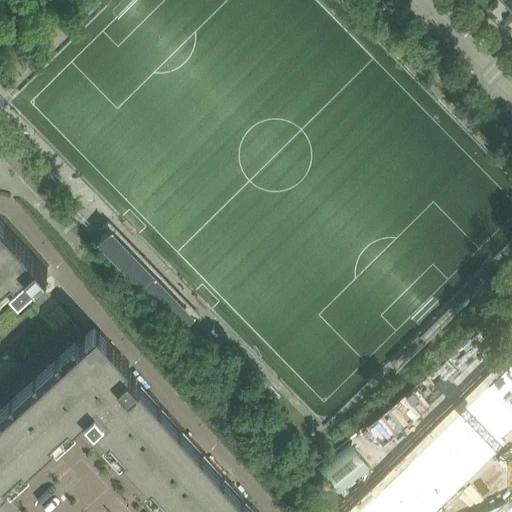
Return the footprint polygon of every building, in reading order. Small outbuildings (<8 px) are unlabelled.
[(511,0),(503,0),(511,8),(511,0)] [(0,511),(0,488),(85,412),(175,511),(258,511),(126,365),(129,362),(98,327),(0,416),(0,285),(11,275),(16,279),(11,284),(20,294),(47,270),(37,259),(36,259),(0,219),(0,511)] [(181,327),(195,313),(111,227),(97,241),(181,327)] [(133,231),(144,243),(147,240),(136,229),(133,231)] [(181,279),(192,291),(194,289),(183,277),(181,279)] [(511,358),(488,382),(486,384),(503,401),(511,410),(511,411),(511,358)] [(511,511),(511,496),(478,511),(431,511),(479,465),(494,450),(511,432),(511,411),(511,410),(503,401),(486,384),(458,411),(445,425),(430,439),(423,446),(416,452),(409,459),(402,466),(396,473),(389,480),(387,481),(385,483),(373,495),(355,511),(511,511)]
